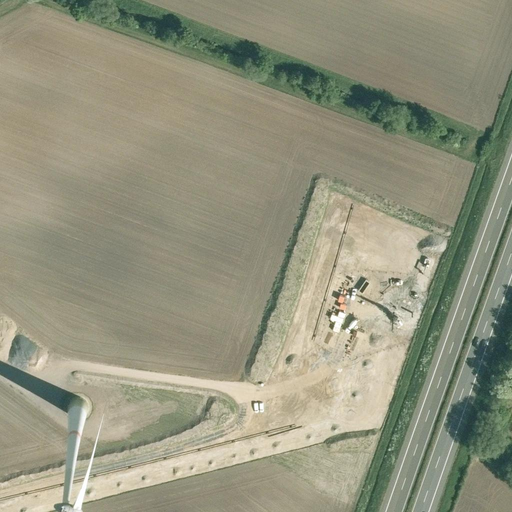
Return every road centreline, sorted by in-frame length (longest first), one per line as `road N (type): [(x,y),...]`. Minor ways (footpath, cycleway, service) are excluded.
road 1 (motorway): [(511,158),(387,511)]
road 2 (motorway): [(425,511),(511,264)]
